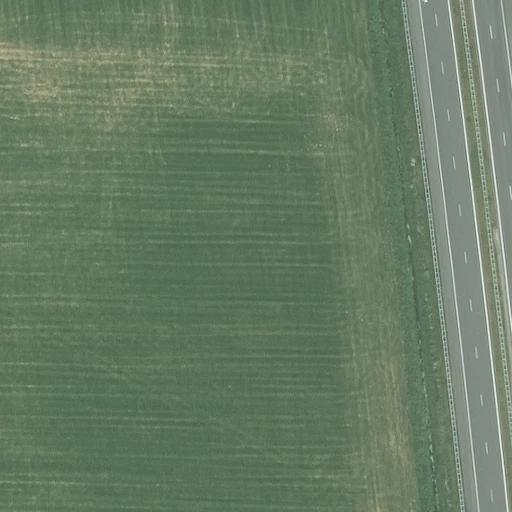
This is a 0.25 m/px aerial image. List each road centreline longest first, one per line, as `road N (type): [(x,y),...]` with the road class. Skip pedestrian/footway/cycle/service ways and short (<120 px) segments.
road 1 (motorway): [(426,0),(487,511)]
road 2 (motorway): [(511,212),(487,0)]
